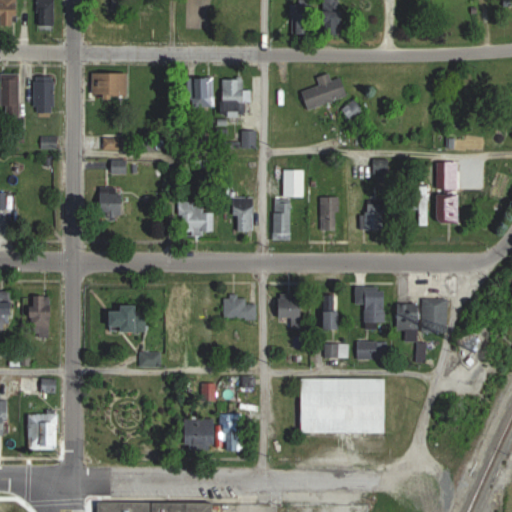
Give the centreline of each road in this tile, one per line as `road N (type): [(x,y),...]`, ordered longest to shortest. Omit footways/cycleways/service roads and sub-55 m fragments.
road 1 (residential): [(0,51),(511,47)]
road 2 (residential): [(262,0),(263,478)]
road 3 (tertiary): [(511,220),(482,262),(66,264)]
road 4 (residential): [(74,478),(379,479)]
road 5 (tertiary): [(66,264),(75,0)]
road 6 (tertiary): [(74,478),(66,264)]
